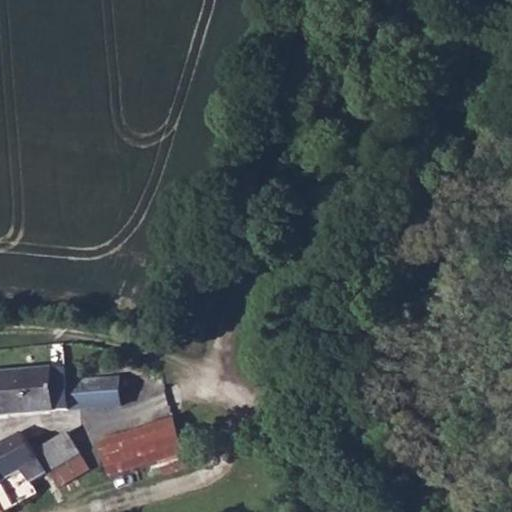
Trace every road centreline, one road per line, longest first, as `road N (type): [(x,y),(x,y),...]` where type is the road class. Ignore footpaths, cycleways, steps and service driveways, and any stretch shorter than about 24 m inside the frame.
road 1 (unclassified): [(332,511),(336,450),(373,303),(422,216),(471,163),(511,136)]
road 2 (track): [(311,0),(263,125),(246,267),(251,401)]
